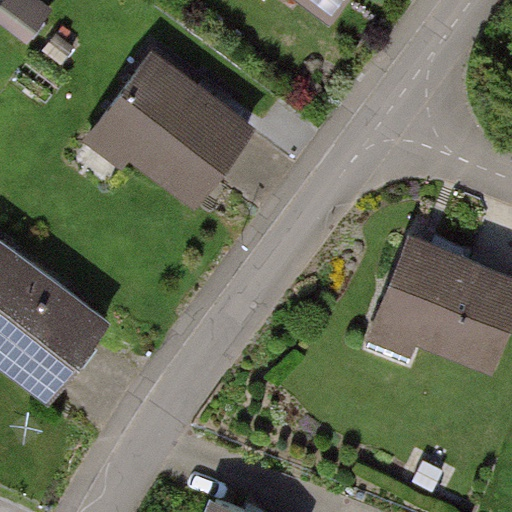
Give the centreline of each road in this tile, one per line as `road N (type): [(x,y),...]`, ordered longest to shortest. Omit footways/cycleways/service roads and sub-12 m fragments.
road 1 (residential): [(104,511),(357,157),(408,118)]
road 2 (residential): [(408,118),(433,54),(474,0)]
road 3 (residential): [(408,118),(455,158),(511,180)]
